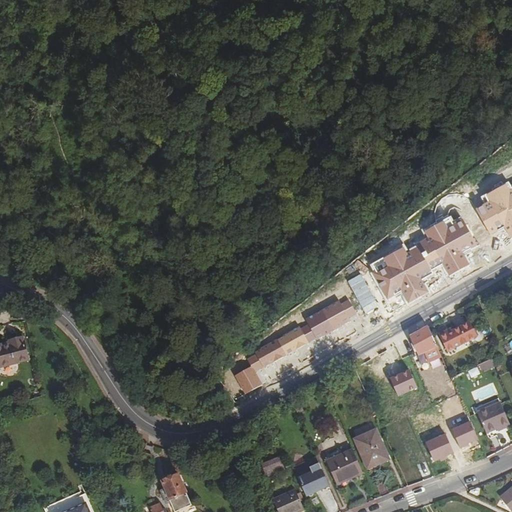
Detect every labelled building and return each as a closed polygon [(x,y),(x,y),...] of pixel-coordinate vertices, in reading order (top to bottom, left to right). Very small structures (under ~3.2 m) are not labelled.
[(447,330),(439,333),(447,350),(477,338),(471,323),(448,333),(447,330)] [(438,348),(428,325),(410,335),(419,356),(438,348)] [(9,343),(0,345),(0,368),(29,361),(23,338),(9,341),(9,343)] [(492,360),(480,365),(483,372),(495,367),(492,360)] [(356,368),(366,391),(369,390),(368,387),(372,385),(362,364),(356,368)] [(487,434),(497,430),(501,428),(502,431),(511,427),(500,404),(477,415),(487,434)] [(364,436),(376,465),(389,460),(377,430),(364,436)] [(368,469),(376,465),(364,436),(355,440),(368,469)] [(353,478),(363,473),(353,450),(327,462),(336,483),(352,476),(353,478)] [(148,459),(139,457),(137,468),(146,470),(148,459)] [(279,457),(262,465),(268,477),(285,469),(279,457)] [(172,503),(176,511),(190,506),(185,494),(187,493),(179,475),(162,482),(165,490),(160,492),(166,505),(172,503)] [(511,511),(511,488),(500,497),(511,511)] [(295,490),(274,501),(278,511),(300,511),(304,511),(301,502),(304,500),(301,494),(298,495),(295,490)] [(319,504),(331,505),(332,491),(320,491),(319,504)] [(89,511),(85,502),(63,511),(89,511)]
